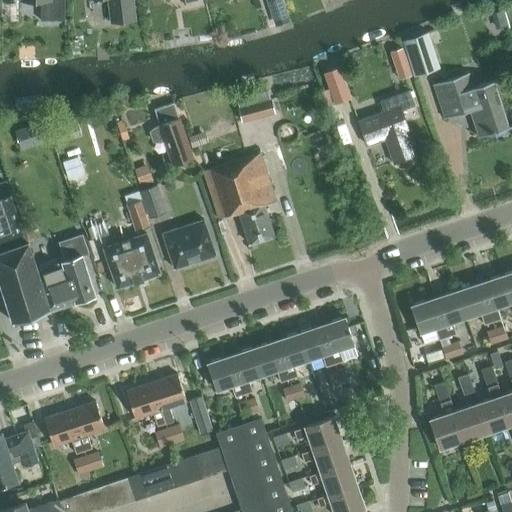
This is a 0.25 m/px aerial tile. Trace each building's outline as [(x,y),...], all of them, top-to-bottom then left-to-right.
[(20,0),(40,0),(40,20),(64,20),(64,0),(20,0)] [(107,0),(110,22),(136,18),(133,0),(107,0)] [(265,0),(270,11),(285,6),(282,0),(265,0)] [(440,68),(429,31),(402,40),(414,77),(440,68)] [(402,48),(391,51),(400,79),(411,75),(402,48)] [(324,73),(329,88),(322,91),(328,106),(350,98),(339,68),(324,73)] [(478,137),(510,126),(495,79),(472,87),(467,72),(432,84),(444,118),(469,110),(478,137)] [(401,110),(414,105),(409,90),(379,101),(383,112),(358,121),(367,145),(387,138),(396,162),(415,155),(406,131),(408,130),(401,110)] [(241,122),(272,113),(266,92),(234,97),(241,122)] [(192,158),(178,119),(172,102),(154,109),(159,125),(153,127),(149,131),(153,142),(160,143),(164,142),(172,165),(192,158)] [(42,122),(31,126),(37,145),(48,141),(42,122)] [(124,122),(117,124),(122,140),(130,138),(124,122)] [(263,203),(276,200),(260,152),(203,170),(219,218),(238,212),(249,244),(274,235),(263,203)] [(147,164),(133,169),(139,185),(153,179),(147,164)] [(0,231),(19,226),(5,183),(0,184),(0,231)] [(167,211),(158,184),(139,190),(148,217),(167,211)] [(134,231),(148,226),(139,200),(125,205),(134,231)] [(162,232),(174,268),(215,255),(202,220),(203,219),(162,232)] [(90,240),(107,234),(104,223),(87,228),(90,240)] [(146,233),(122,241),(135,282),(142,280),(142,279),(158,273),(158,274),(160,273),(146,233)] [(95,296),(81,256),(88,254),(81,234),(58,242),(64,259),(39,267),(53,309),(75,301),(75,302),(95,296)] [(26,318),(36,314),(53,309),(39,267),(37,268),(28,241),(0,251),(0,286),(12,323),(15,322),(18,324),(24,321),(26,318)] [(122,241),(103,248),(116,288),(118,287),(134,281),(134,283),(135,282),(122,241)] [(511,301),(511,271),(502,275),(510,302),(511,301)] [(502,275),(480,283),(492,321),(501,318),(497,306),(510,302),(502,275)] [(457,290),(466,317),(480,312),(484,324),(492,321),(480,283),(457,290)] [(452,321),(466,317),(457,290),(434,298),(447,336),(456,333),(452,321)] [(411,305),(420,332),(435,327),(439,339),(447,336),(434,298),(411,305)] [(344,317),(321,325),(334,364),(342,361),(338,349),(353,344),(344,317)] [(321,325),(298,333),(307,359),(321,354),(325,366),(334,364),(321,325)] [(493,328),(498,341),(506,339),(502,325),(493,328)] [(493,328),(485,331),(490,344),(498,341),(493,328)] [(298,333),(276,340),(288,379),(297,376),(293,364),(307,359),(298,333)] [(449,343),(447,336),(439,339),(441,346),(449,343)] [(276,340),(253,348),(262,374),(276,369),(280,381),(288,379),(276,340)] [(462,354),(457,340),(449,343),(453,357),(462,354)] [(441,346),(440,346),(445,360),(453,357),(449,343),(441,346)] [(253,348),(231,355),(243,394),(252,391),(248,379),(262,374),(253,348)] [(489,354),(494,369),(502,366),(497,351),(489,354)] [(231,355),(207,363),(216,389),(231,384),(235,397),(243,394),(231,355)] [(473,391),(467,374),(464,362),(454,365),(458,377),(457,377),(463,395),(473,391)] [(486,387),(496,384),(490,366),(480,370),(486,387)] [(344,367),(336,370),(340,384),(349,381),(344,367)] [(340,384),(336,370),(327,373),(332,387),(335,385),(340,384)] [(177,373),(151,382),(160,409),(186,401),(177,373)] [(510,424),(511,423),(511,378),(509,379),(511,387),(511,391),(501,395),(510,424)] [(164,421),(160,409),(151,382),(126,390),(135,418),(152,412),(156,424),(164,421)] [(299,382),(291,385),(295,399),(304,396),(299,382)] [(439,403),(449,399),(443,382),(433,385),(439,403)] [(342,389),(340,384),(335,385),(332,387),(334,392),(341,390),(342,389)] [(477,403),(487,432),(510,424),(501,395),(500,395),(496,384),(486,387),(490,399),(477,403)] [(291,385),(282,388),(287,402),(295,399),(291,385)] [(341,390),(346,405),(355,402),(349,387),(342,389),(341,390)] [(199,396),(188,399),(200,435),(213,431),(202,395),(199,396)] [(246,400),(250,414),(259,411),(254,397),(246,400)] [(439,448),(463,440),(453,411),(449,399),(439,403),(443,414),(429,419),(439,448)] [(246,400),(237,403),(242,417),(250,414),(246,400)] [(91,446),(87,434),(104,428),(95,401),(70,409),(83,449),(91,446)] [(477,403),(453,411),(463,440),(487,432),(477,403)] [(74,452),(83,449),(70,409),(44,418),(53,445),(70,440),(74,452)] [(307,435),(312,449),(341,440),(333,416),(292,430),(295,439),(307,435)] [(214,432),(219,446),(227,470),(240,509),(241,511),(291,511),(260,417),(214,432)] [(41,446),(33,421),(23,424),(25,432),(26,431),(31,444),(32,448),(41,446)] [(166,428),(171,443),(183,439),(178,424),(166,428)] [(171,443),(166,428),(154,432),(159,448),(171,443)] [(0,459),(32,448),(31,444),(26,431),(25,432),(3,439),(0,433),(0,432),(0,459)] [(272,437),(275,447),(288,442),(285,433),(272,437)] [(341,440),(312,449),(300,453),(303,462),(315,458),(320,472),(348,462),(341,440)] [(214,474),(227,470),(219,446),(206,451),(214,474)] [(32,448),(0,459),(0,485),(16,480),(11,463),(21,460),(23,466),(36,461),(32,448)] [(84,456),(89,471),(101,467),(96,451),(84,456)] [(201,478),(214,474),(206,451),(193,455),(201,478)] [(188,483),(201,478),(193,455),(180,460),(188,483)] [(280,460),(283,470),(296,465),(293,455),(280,460)] [(89,471),(84,456),(72,460),(78,475),(89,471)] [(174,487),(188,483),(180,460),(166,464),(174,487)] [(348,462),(320,472),(308,476),(311,484),(323,480),(328,494),(356,485),(348,462)] [(161,492),(174,487),(166,464),(153,469),(161,492)] [(147,496),(161,492),(153,469),(140,473),(147,496)] [(135,501),(147,496),(140,473),(127,477),(135,501)] [(124,504),(135,501),(127,477),(116,481),(124,504)] [(290,492),(304,488),(300,478),(287,482),(290,492)] [(112,508),(124,504),(116,481),(104,485),(112,508)] [(100,511),(101,511),(112,508),(104,485),(92,489),(100,511)] [(318,507),(331,503),(333,511),(351,511),(364,508),(356,485),(328,494),(315,498),(318,507)] [(87,511),(100,511),(92,489),(81,493),(87,511)] [(497,496),(500,506),(510,502),(507,492),(497,496)] [(74,511),(87,511),(81,493),(69,497),(74,511)] [(57,501),(61,511),(74,511),(69,497),(57,501)] [(23,502),(0,510),(0,511),(61,511),(57,501),(57,499),(26,510),(23,502)] [(305,511),(312,510),(308,500),(295,505),(297,511),(305,511)] [(486,503),(488,511),(490,511),(496,510),(493,500),(486,503)] [(501,511),(511,511),(511,507),(510,502),(500,506),(501,511)]
